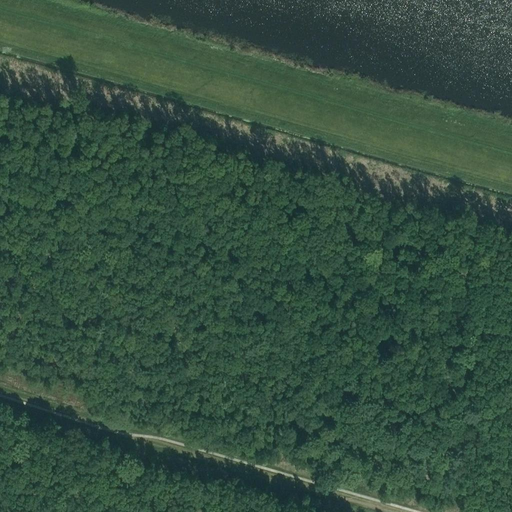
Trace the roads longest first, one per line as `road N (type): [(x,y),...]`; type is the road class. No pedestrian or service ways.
road 1 (track): [(511,152),(0,7)]
road 2 (track): [(0,390),(346,497)]
